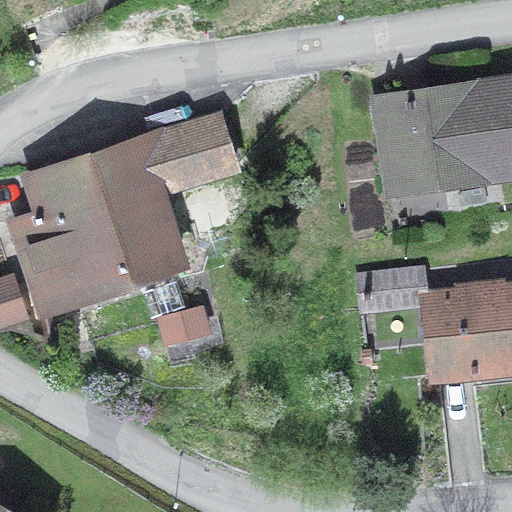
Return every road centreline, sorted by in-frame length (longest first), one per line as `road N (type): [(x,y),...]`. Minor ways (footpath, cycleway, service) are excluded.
road 1 (residential): [(511,28),(93,92),(0,139)]
road 2 (residential): [(252,511),(0,379)]
